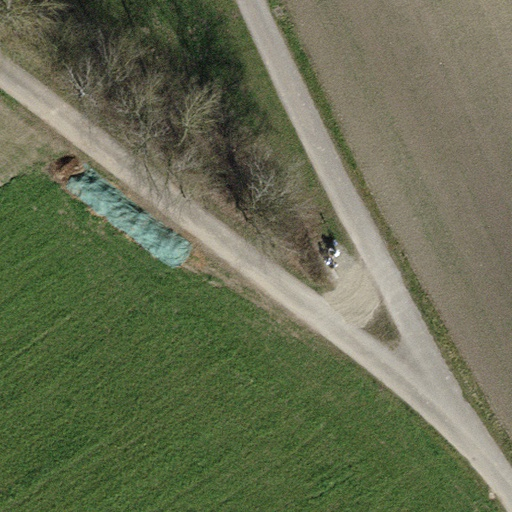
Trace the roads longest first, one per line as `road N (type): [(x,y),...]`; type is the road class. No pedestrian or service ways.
road 1 (track): [(0,68),(426,392)]
road 2 (track): [(426,392),(246,0)]
road 3 (track): [(511,502),(426,392)]
